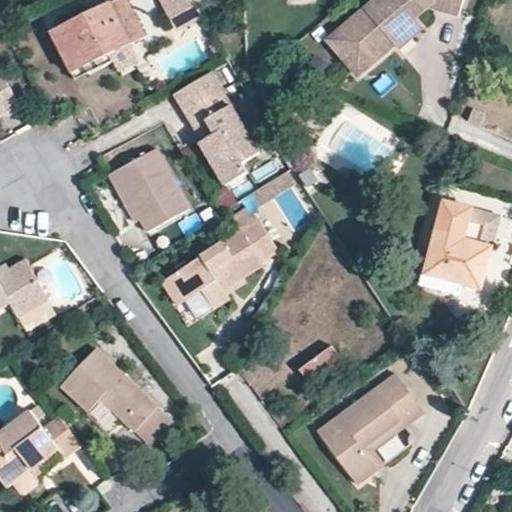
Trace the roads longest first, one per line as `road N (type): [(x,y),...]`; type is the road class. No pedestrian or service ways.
road 1 (residential): [(226,437),(58,203),(0,186)]
road 2 (residential): [(511,364),(440,511)]
road 3 (residential): [(132,511),(226,437)]
